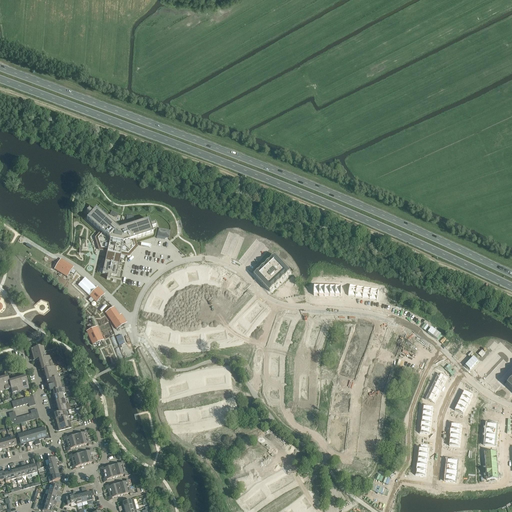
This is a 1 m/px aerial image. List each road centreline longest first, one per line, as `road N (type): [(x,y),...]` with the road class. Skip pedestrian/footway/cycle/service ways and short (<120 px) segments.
road 1 (primary): [(0,78),(278,183),(511,286)]
road 2 (primary): [(511,273),(291,176),(0,67)]
road 3 (residential): [(383,314),(287,307),(229,266),(198,258),(155,277),(137,309),(136,333)]
road 4 (residential): [(353,451),(360,385),(383,314)]
